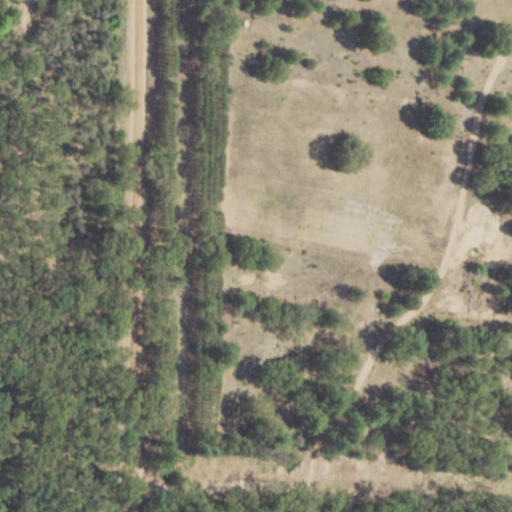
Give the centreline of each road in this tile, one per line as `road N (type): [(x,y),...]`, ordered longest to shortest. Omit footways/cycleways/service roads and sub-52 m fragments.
road 1 (residential): [(131,0),(124,511)]
road 2 (residential): [(511,494),(126,478)]
